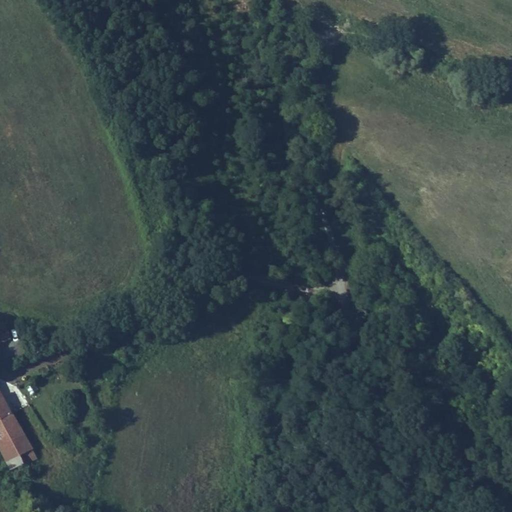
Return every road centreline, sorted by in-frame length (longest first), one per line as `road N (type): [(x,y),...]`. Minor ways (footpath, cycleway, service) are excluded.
road 1 (unclassified): [(337,286),(376,393),(376,511)]
road 2 (track): [(46,506),(96,439),(104,411),(88,341)]
road 3 (track): [(337,286),(344,260),(335,177),(345,140)]
